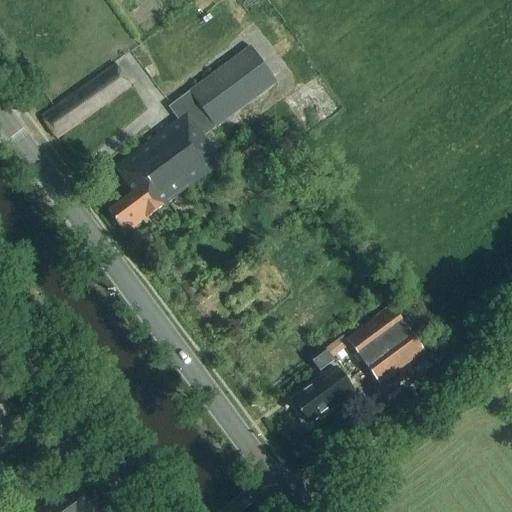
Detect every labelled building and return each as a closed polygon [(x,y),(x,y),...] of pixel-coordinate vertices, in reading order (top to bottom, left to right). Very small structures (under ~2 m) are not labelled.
[(131,231),(221,163),(201,137),(275,82),(248,47),(167,108),(177,122),(113,169),(131,194),(107,212),(120,230),(127,225),(131,231)] [(56,140),(129,88),(113,64),(39,116),(56,140)] [(236,168),(258,152),(250,142),(228,158),(236,168)] [(186,215),(179,220),(186,231),(193,226),(186,215)] [(378,386),(423,352),(390,308),(345,342),(349,347),(378,386)] [(349,347),(345,342),(342,338),(327,349),(334,359),(349,347)] [(319,373),(333,362),(325,352),(311,363),(319,373)] [(309,390),(292,402),(300,412),(299,417),(302,421),(306,421),(308,423),(310,426),(326,414),(328,415),(336,409),(335,408),(351,396),(333,371),(316,383),(316,382),(307,388),(309,390)] [(41,511),(88,511),(75,493),(56,507),(53,504),(41,511)]
